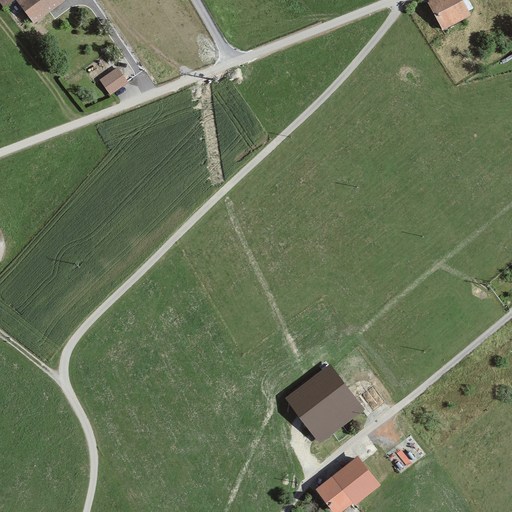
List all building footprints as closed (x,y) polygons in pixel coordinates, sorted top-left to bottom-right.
[(0,0),(0,3),(4,9),(16,0),(34,24),(67,1),(66,0),(0,0)] [(464,0),(442,0),(432,6),(446,34),(474,19),(464,0)] [(118,69),(100,81),(111,97),(129,85),(118,69)] [(332,365),(286,398),(319,444),(365,411),(332,365)] [(357,458),(317,489),(335,511),(343,511),(378,485),(357,458)]
